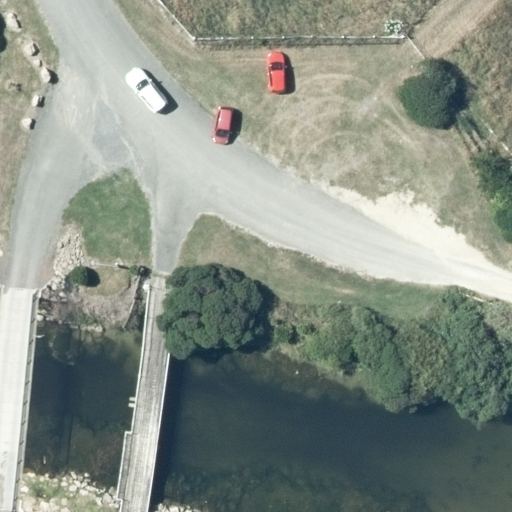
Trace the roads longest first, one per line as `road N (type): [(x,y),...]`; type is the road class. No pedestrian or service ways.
road 1 (unclassified): [(140,511),(171,273),(195,169)]
road 2 (tertiary): [(195,169),(511,295)]
road 3 (tertiary): [(63,0),(72,37),(195,169)]
